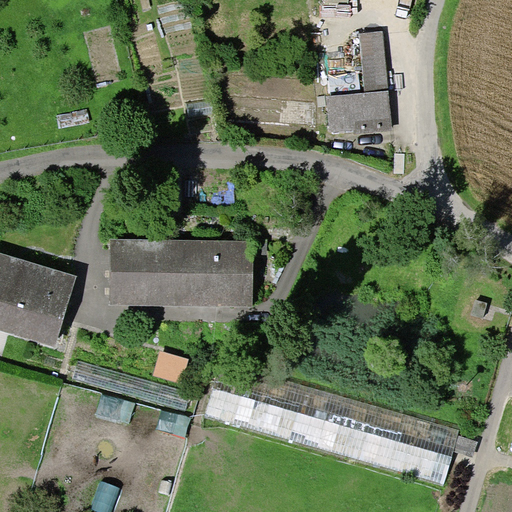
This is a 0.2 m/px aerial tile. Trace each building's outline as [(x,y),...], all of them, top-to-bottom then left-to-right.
[(392,129),(383,30),(360,32),(365,92),(326,96),(330,135),(392,129)] [(254,243),(110,245),(111,308),(255,305),(254,243)] [(77,277),(0,252),(0,331),(55,349),(77,277)] [(190,390),(78,358),(72,379),(184,411),(190,390)] [(459,428),(221,360),(204,418),(442,487),(459,428)]
